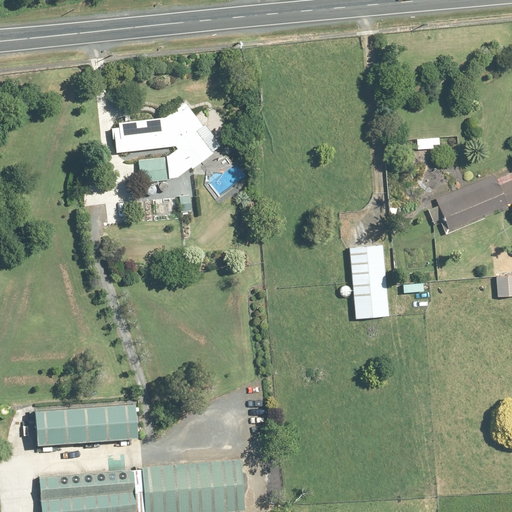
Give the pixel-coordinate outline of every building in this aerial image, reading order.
[(165,117),(112,123),(118,153),(175,146),(177,149),(167,158),(137,159),(141,182),(169,178),(192,167),(212,152),(196,130),(202,126),(186,102),(165,117)] [(243,176),(234,164),(209,184),(219,196),(243,176)] [(496,175),(436,197),(439,205),(427,209),(433,224),(441,222),(445,234),(485,219),(483,216),(511,204),(511,180),(499,185),(496,175)] [(194,195),(179,194),(179,214),(193,214),(194,195)] [(383,245),(350,248),(356,319),(390,316),(383,245)] [(511,274),(496,275),(497,297),(511,295),(511,274)] [(136,405),(36,411),(38,444),(138,439),(136,405)] [(134,469),(136,511),(227,511),(246,511),(243,461),(134,469)] [(136,511),(134,469),(39,475),(41,511),(136,511)]
